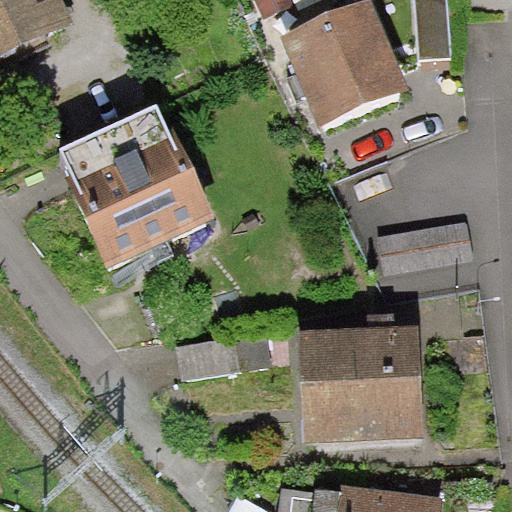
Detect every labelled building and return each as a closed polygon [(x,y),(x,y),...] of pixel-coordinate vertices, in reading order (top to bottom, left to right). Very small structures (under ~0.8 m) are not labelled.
[(66,0),(0,0),(0,74),(83,36),(66,0)] [(447,0),(415,0),(419,63),(451,62),(447,0)] [(373,6),(279,46),(319,132),(411,92),(373,6)] [(167,116),(55,165),(104,276),(216,228),(167,116)] [(389,284),(447,281),(446,261),(477,259),(475,227),(386,232),(389,284)] [(417,332),(303,336),(306,440),(420,436),(417,332)] [(232,343),(180,352),(185,384),(238,375),(232,343)] [(435,511),(436,507),(346,494),(344,511),(435,511)]
